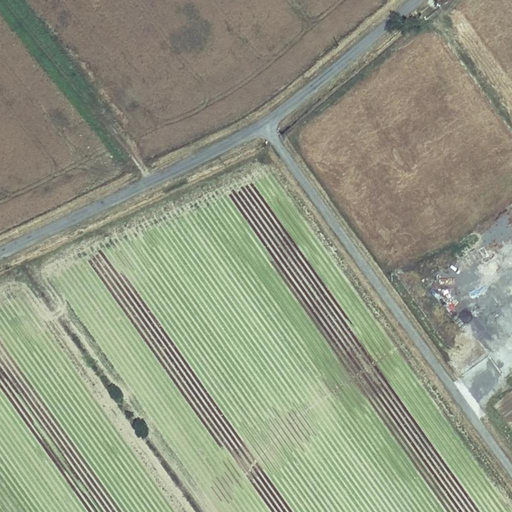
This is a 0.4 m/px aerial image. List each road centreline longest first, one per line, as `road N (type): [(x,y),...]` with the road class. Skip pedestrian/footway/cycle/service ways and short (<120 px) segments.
road 1 (unclassified): [(511,469),(263,125)]
road 2 (unclassified): [(0,252),(263,125)]
road 3 (unclassified): [(263,125),(418,0)]
